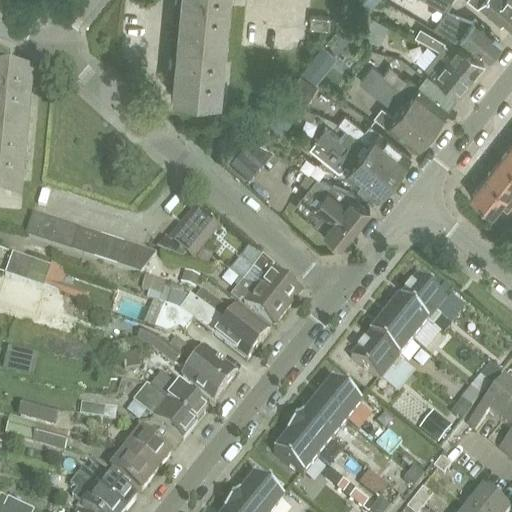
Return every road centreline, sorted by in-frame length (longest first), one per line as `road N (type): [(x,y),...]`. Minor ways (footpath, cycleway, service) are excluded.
road 1 (residential): [(339,297),(50,49)]
road 2 (residential): [(169,511),(339,297)]
road 3 (residential): [(417,201),(511,81)]
road 4 (residential): [(339,297),(417,201)]
road 5 (residential): [(417,201),(511,279)]
